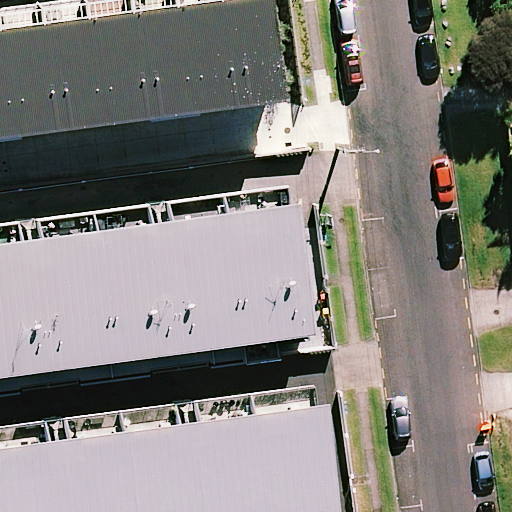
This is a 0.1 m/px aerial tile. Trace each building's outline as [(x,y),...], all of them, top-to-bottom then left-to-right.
[(0,0),(0,44),(31,41),(26,0),(0,0)] [(145,142),(129,22),(39,34),(56,154),(145,142)] [(292,221),(226,230),(243,356),(308,347),(292,221)] [(226,230),(160,238),(177,364),(243,356),(226,230)] [(160,238),(94,246),(111,372),(177,364),(160,238)] [(94,246),(28,255),(45,381),(111,372),(94,246)] [(28,255),(0,258),(0,386),(45,381),(28,255)] [(332,511),(320,418),(254,426),(265,511),(332,511)] [(265,511),(254,426),(189,435),(198,511),(265,511)] [(198,511),(189,435),(123,443),(132,511),(198,511)] [(132,511),(123,443),(58,451),(65,511),(132,511)] [(65,511),(58,451),(0,458),(0,511),(65,511)]
